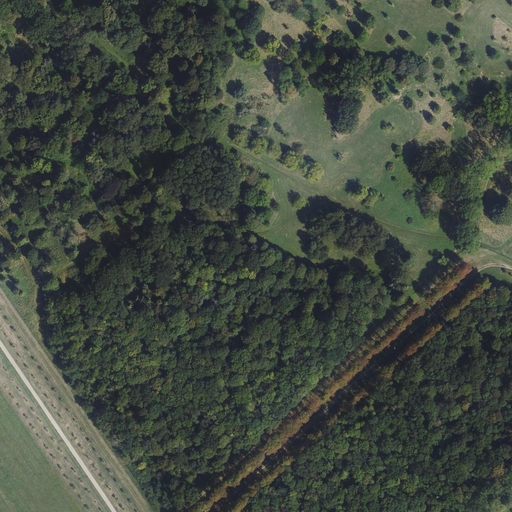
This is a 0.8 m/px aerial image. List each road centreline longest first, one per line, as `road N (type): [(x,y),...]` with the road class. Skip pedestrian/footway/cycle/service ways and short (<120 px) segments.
road 1 (track): [(302,182),(264,221),(167,219),(41,276),(24,258),(19,233),(25,222),(60,216),(76,169),(52,151),(40,153),(32,130),(37,106),(25,96),(16,22),(5,0)]
road 2 (track): [(302,182),(180,128),(162,91),(87,31),(38,46),(18,66),(0,123)]
road 3 (track): [(214,511),(477,272)]
road 4 (track): [(511,231),(394,225),(302,182)]
road 5 (track): [(114,511),(0,343)]
